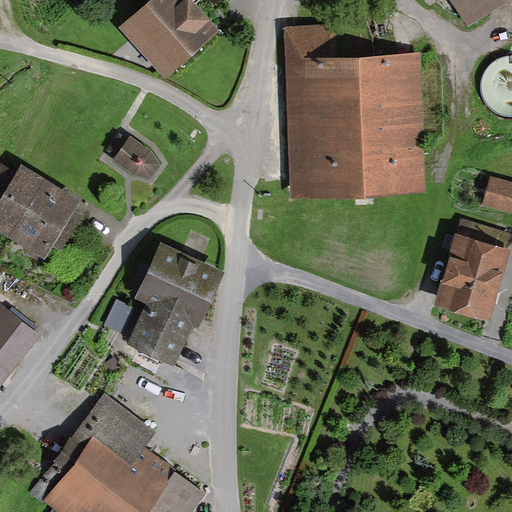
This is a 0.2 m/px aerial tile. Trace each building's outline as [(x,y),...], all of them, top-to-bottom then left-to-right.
[(198,0),(140,0),(118,19),(163,70),(218,23),(198,0)] [(458,0),(471,19),(501,0),(458,0)] [(336,22),(285,24),(287,57),(284,57),(290,195),(425,188),(419,51),(337,55),(336,22)] [(511,115),(511,48),(478,79),(511,115)] [(152,146),(133,133),(128,140),(119,133),(108,149),(118,157),(113,164),(132,176),(152,181),(166,163),(152,146)] [(0,202),(0,219),(12,226),(42,176),(23,164),(0,202)] [(481,203),(511,211),(511,178),(490,172),(481,203)] [(12,226),(44,246),(51,234),(58,239),(77,207),(69,203),(74,195),(42,176),(12,226)] [(511,245),(455,229),(433,303),(491,319),(511,247),(511,245)] [(198,321),(223,264),(160,237),(135,293),(146,298),(129,336),(177,357),(194,319),(198,321)] [(117,294),(105,322),(122,329),(133,301),(117,294)] [(0,388),(43,334),(0,300),(0,388)] [(76,427),(94,440),(49,500),(63,511),(61,511),(190,511),(206,492),(143,445),(155,428),(104,390),(76,427)]
